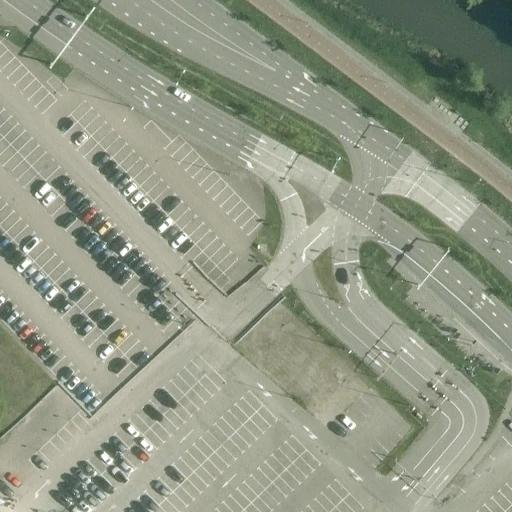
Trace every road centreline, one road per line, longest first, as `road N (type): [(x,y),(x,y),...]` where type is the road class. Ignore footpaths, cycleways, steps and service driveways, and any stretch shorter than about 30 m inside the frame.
road 1 (tertiary): [(16,0),(132,88),(355,203),(511,334)]
road 2 (tertiary): [(511,266),(389,159),(155,0)]
